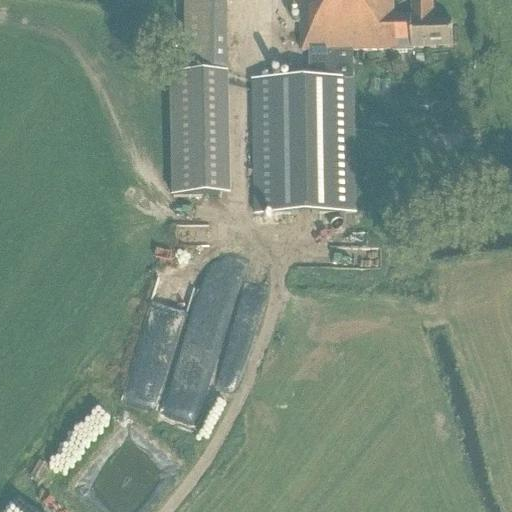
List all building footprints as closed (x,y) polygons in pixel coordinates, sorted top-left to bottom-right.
[(185,0),(185,71),(227,71),(226,0),(185,0)] [(299,0),(301,53),(309,53),(309,81),(252,81),(255,215),(355,214),(352,52),(396,51),(396,53),(411,52),(411,50),(453,48),(452,23),(433,23),(432,0),(410,0),(411,17),(392,17),(392,0),(299,0)] [(172,198),(231,197),(229,76),(170,77),(172,198)] [(144,398),(176,408),(190,360),(159,350),(144,398)] [(211,433),(219,407),(188,396),(179,422),(211,433)]
